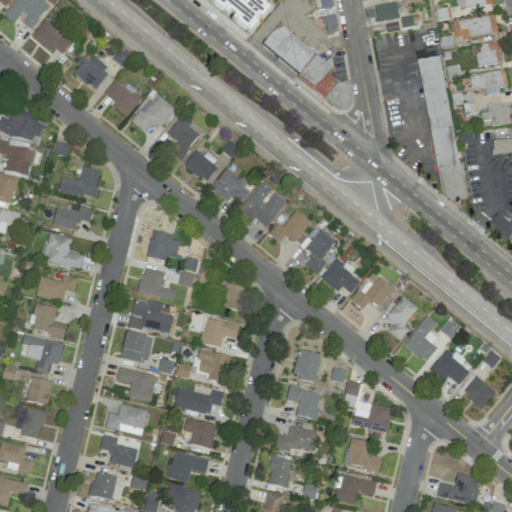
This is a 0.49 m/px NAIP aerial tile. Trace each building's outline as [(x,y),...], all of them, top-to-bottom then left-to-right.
[(16,0),(4,16),(15,25),(18,20),(30,29),(48,6),(41,1),(41,0),(16,0)] [(318,0),(321,16),(323,16),(326,34),(337,32),(331,0),(318,0)] [(373,6),(376,23),(398,19),(395,2),(373,6)] [(451,23),(454,39),(496,32),(493,16),(451,23)] [(58,58),(70,44),(43,21),(31,36),(58,58)] [(314,53),(279,24),(262,44),(297,73),(314,53)] [(478,66),(501,63),(499,42),(476,44),(478,66)] [(343,82),(338,87),(325,74),(330,69),(316,55),(298,73),(338,113),(356,95),(343,82)] [(93,57),(89,62),(83,58),(71,72),(94,90),(109,69),(93,57)] [(420,60),(440,203),(462,200),(442,57),(420,60)] [(506,86),(503,70),(469,77),(471,88),(483,86),(485,97),(499,94),(497,88),(506,86)] [(139,100),(114,80),(103,94),(114,103),(111,106),(125,118),(139,100)] [(450,95),(452,106),(461,104),(464,116),(475,113),(470,90),(450,95)] [(130,121),(141,130),(148,122),(157,129),(173,108),(158,97),(152,104),(147,100),(130,121)] [(487,105),(488,112),(479,114),(481,122),(489,120),(490,127),(511,122),(511,119),(509,107),(501,108),(500,103),(487,105)] [(44,119),(12,113),(11,118),(0,115),(0,133),(39,141),(44,119)] [(178,159),(201,131),(182,115),(166,134),(171,138),(163,147),(178,159)] [(511,139),(490,141),(492,155),(511,153),(511,220),(507,222),(497,213),(487,225),(511,245),(511,139)] [(32,150),(6,147),(7,141),(0,140),(0,154),(7,155),(5,172),(29,175),(32,150)] [(206,181),(218,160),(205,152),(203,156),(194,150),(183,168),(206,181)] [(57,192),(94,200),(99,171),(82,168),(79,182),(60,178),(57,192)] [(249,190),(227,170),(210,188),(225,202),(231,196),(237,202),(249,190)] [(16,178),(0,174),(0,202),(0,201),(10,204),(16,178)] [(272,190),(261,181),(238,212),(252,222),(254,219),(266,227),(286,201),(271,191),(272,190)] [(89,222),(92,208),(71,203),(70,210),(56,207),(51,226),(74,231),(76,220),(89,222)] [(18,215),(0,210),(0,233),(3,234),(6,224),(15,227),(18,215)] [(309,222),(295,210),(281,228),(276,224),(267,234),(279,243),(284,236),(292,243),(309,222)] [(334,240),(318,230),(304,250),(312,256),(305,266),(316,274),(325,262),(321,259),(334,240)] [(175,258),(179,242),(171,240),(172,235),(153,231),(146,257),(164,262),(166,256),(175,258)] [(82,256),(67,253),(71,240),(48,234),(41,261),(79,270),(82,256)] [(337,292),(341,287),(350,294),(359,282),(348,274),(352,270),(336,258),(320,279),(337,292)] [(196,282),(206,284),(212,264),(201,261),(196,282)] [(163,272),(142,268),(137,293),(171,300),(173,291),(160,288),(163,272)] [(61,301),(63,291),(74,293),(77,279),(62,276),(61,282),(38,277),(35,296),(61,301)] [(392,287),(377,277),(371,285),(365,280),(351,302),(362,309),(367,301),(379,308),(392,287)] [(238,312),(244,289),(225,284),(219,307),(238,312)] [(398,341),(407,330),(402,326),(416,308),(401,296),(385,318),(393,324),(386,332),(398,341)] [(160,313),(161,305),(133,300),(127,327),(168,334),(172,316),(160,313)] [(65,324),(53,321),(55,309),(35,305),(30,330),(62,337),(65,324)] [(435,324),(426,316),(403,346),(424,363),(436,348),(430,344),(436,337),(429,331),(435,324)] [(200,344),(220,348),(222,336),(235,339),(237,325),(204,319),(200,344)] [(450,339),(458,329),(447,321),(439,331),(450,339)] [(148,362),(151,337),(124,333),(120,359),(148,362)] [(62,345),(23,334),(21,344),(27,346),(24,358),(36,361),(33,371),(48,374),(51,363),(56,365),(62,345)] [(230,357),(201,350),(195,375),(225,382),(230,357)] [(314,382),(319,355),(298,350),(292,377),(314,382)] [(429,369),(443,380),(446,376),(457,385),(469,371),(444,351),(429,369)] [(491,368),(498,358),(489,352),(482,362),(491,368)] [(126,397),(149,402),(154,375),(117,368),(115,381),(129,384),(126,397)] [(329,381),(341,383),(344,371),(332,368),(329,381)] [(52,383),(30,377),(24,401),(46,406),(52,383)] [(461,393),(480,410),(494,393),(476,377),(461,393)] [(386,433),(390,408),(355,402),(359,383),(346,381),(342,405),(354,407),(350,426),(386,433)] [(172,407),(208,415),(210,404),(220,406),(222,392),(194,386),(193,392),(172,387),(170,396),(174,397),(172,407)] [(285,400),(297,403),(295,416),(316,421),(322,394),(288,387),(285,400)] [(104,427),(140,436),(146,411),(119,404),(116,415),(107,413),(104,427)] [(20,436),(38,440),(43,412),(25,409),(20,436)] [(183,432),(190,433),(189,445),(211,448),(214,424),(184,420),(183,432)] [(315,432),(289,426),(286,436),(277,434),(274,449),(288,452),(289,447),(311,452),(315,432)] [(133,468),(137,450),(115,445),(116,438),(102,435),(99,449),(110,451),(108,463),(133,468)] [(345,464),(377,473),(381,459),(368,456),(371,443),(351,439),(345,464)] [(25,447),(0,441),(0,462),(0,461),(7,462),(6,469),(30,474),(33,460),(22,458),(25,447)] [(204,474),(208,459),(174,452),(171,466),(167,466),(164,478),(187,483),(189,471),(204,474)] [(284,487),(290,460),(272,456),(266,484),(284,487)] [(110,501),(116,477),(94,472),(88,495),(110,501)] [(474,505),(479,478),(456,474),(454,487),(438,483),(436,497),(474,505)] [(333,501),(354,506),(357,493),(373,496),(376,482),(342,475),(339,490),(336,489),(333,501)] [(0,505),(6,507),(9,494),(24,498),(27,484),(0,477),(0,505)] [(170,506),(176,508),(175,511),(195,511),(198,491),(167,486),(165,497),(171,498),(170,506)] [(154,511),(158,494),(147,492),(143,511),(146,511),(154,511)] [(256,511),(280,511),(282,494),(265,492),(264,505),(257,505),(256,511)] [(487,511),(502,511),(504,506),(490,502),(487,511)]
